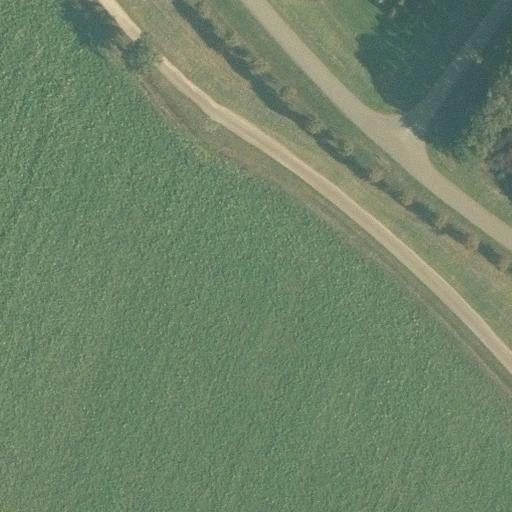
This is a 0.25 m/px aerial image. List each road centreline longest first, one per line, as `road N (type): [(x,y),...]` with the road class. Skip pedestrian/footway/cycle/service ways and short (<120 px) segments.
road 1 (unclassified): [(511,365),(354,211),(157,62),(106,0)]
road 2 (unclassified): [(395,152),(251,0)]
road 3 (unclassified): [(395,152),(509,0)]
road 4 (unclassified): [(511,242),(395,152)]
